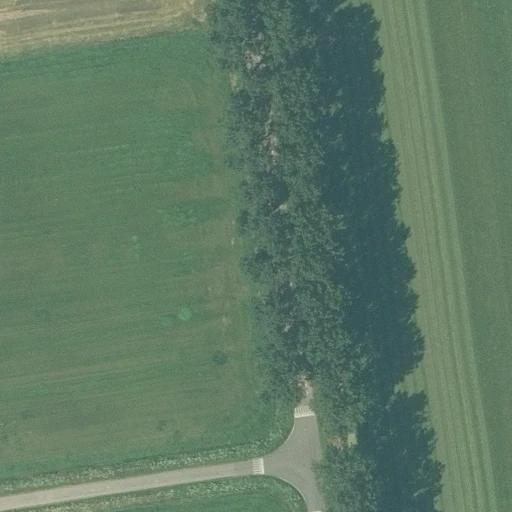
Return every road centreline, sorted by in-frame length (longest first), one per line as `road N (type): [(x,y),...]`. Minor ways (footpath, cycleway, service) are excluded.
road 1 (tertiary): [(310,459),(244,0)]
road 2 (unclassified): [(0,506),(310,459)]
